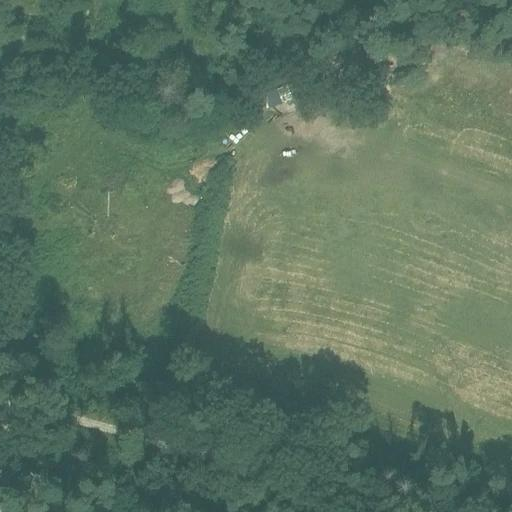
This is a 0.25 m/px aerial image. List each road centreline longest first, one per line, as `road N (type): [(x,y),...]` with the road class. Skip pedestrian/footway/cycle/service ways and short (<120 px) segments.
road 1 (track): [(497,511),(0,389)]
road 2 (track): [(511,200),(415,168),(284,156),(134,164),(108,157),(92,140)]
